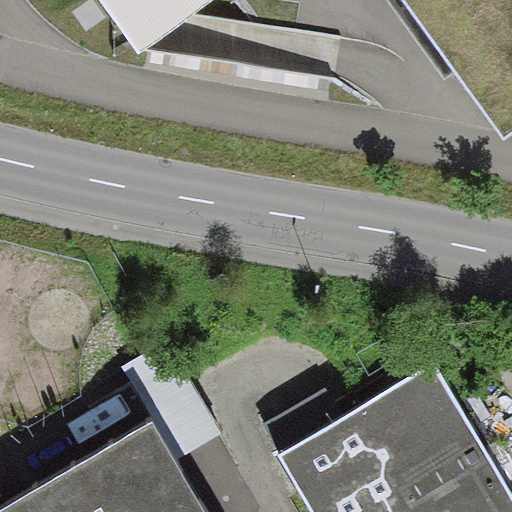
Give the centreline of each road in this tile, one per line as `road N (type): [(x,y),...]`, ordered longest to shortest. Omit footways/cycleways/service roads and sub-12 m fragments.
road 1 (secondary): [(511,265),(0,157)]
road 2 (unknown): [(304,511),(235,376),(275,332)]
